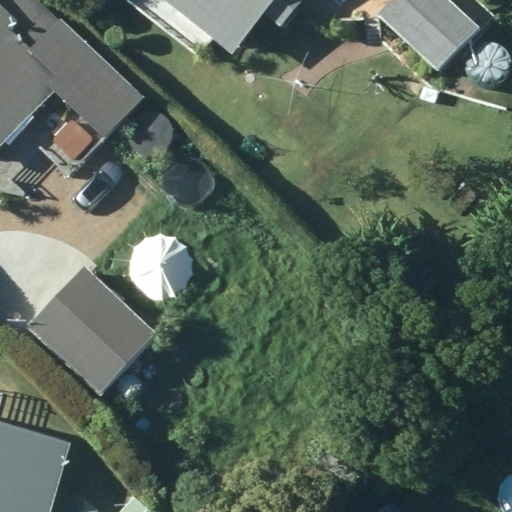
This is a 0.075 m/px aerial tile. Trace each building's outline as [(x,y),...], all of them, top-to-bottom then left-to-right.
[(0,0),(0,145),(55,90),(103,139),(141,102),(41,0),(0,0)] [(162,0),(233,57),(265,16),(281,30),(304,0),(162,0)] [(479,30),(446,0),(396,0),(379,19),(439,73),(479,30)] [(422,228),(390,233),(397,263),(428,256),(422,228)] [(100,396),(158,335),(85,265),(26,326),(100,396)] [(0,511),(47,511),(53,494),(64,454),(0,436),(0,511)]
